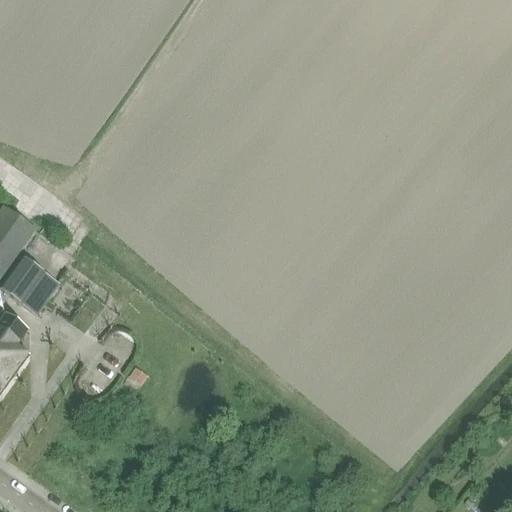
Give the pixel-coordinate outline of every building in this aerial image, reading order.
[(4,208),(0,213),(0,282),(37,232),(4,208)] [(65,211),(61,221),(84,232),(89,222),(65,211)] [(0,291),(39,317),(45,308),(60,286),(20,259),(0,287),(0,291)] [(0,397),(29,356),(17,348),(29,331),(8,317),(0,328),(0,397)] [(140,378),(151,368),(141,358),(130,369),(140,378)] [(350,407),(395,448),(439,399),(424,399),(424,379),(400,405),(387,393),(387,396),(372,413),(371,387),(364,395),(357,389),(324,390),(332,396),(350,396),(340,407),(350,407)]
